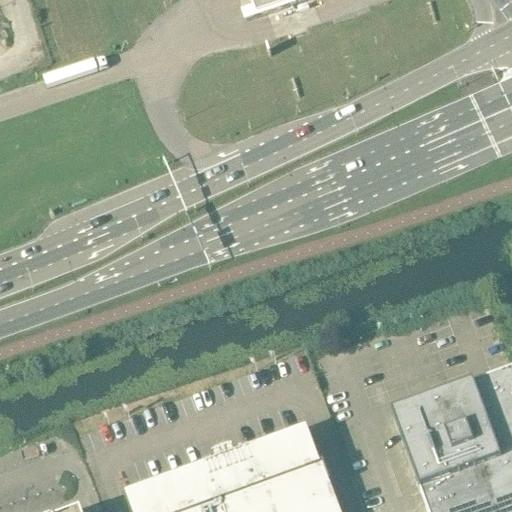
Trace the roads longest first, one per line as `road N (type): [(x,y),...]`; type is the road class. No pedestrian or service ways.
road 1 (secondary): [(511,41),(252,167),(0,272)]
road 2 (secondary): [(0,322),(511,108)]
